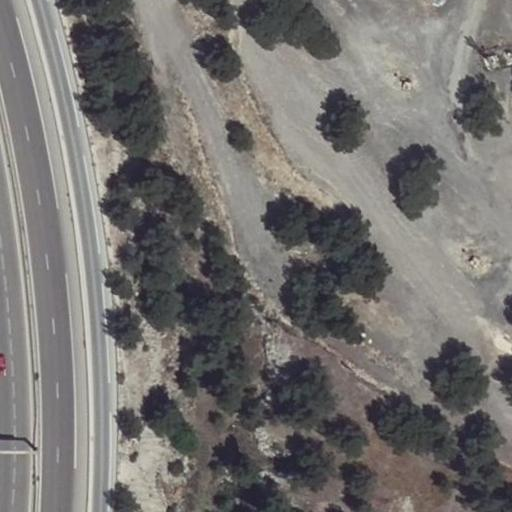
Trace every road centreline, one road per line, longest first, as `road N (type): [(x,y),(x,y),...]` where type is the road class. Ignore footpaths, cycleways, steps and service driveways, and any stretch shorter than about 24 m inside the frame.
road 1 (trunk): [(98,511),(93,264),(40,0)]
road 2 (trunk): [(55,511),(48,270),(0,15)]
road 3 (trunk): [(0,264),(11,511)]
